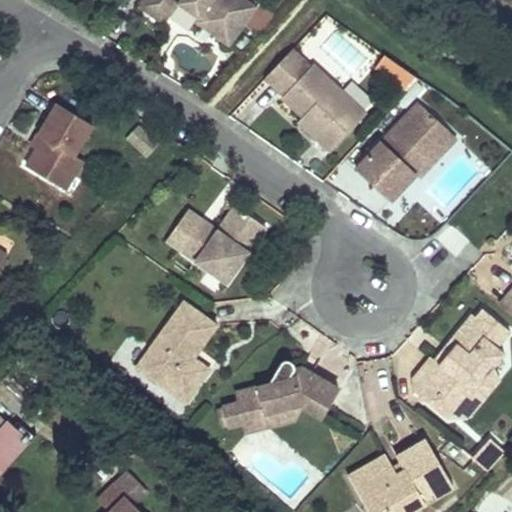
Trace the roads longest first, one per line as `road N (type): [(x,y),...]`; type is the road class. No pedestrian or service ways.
road 1 (residential): [(43,26),(363,242)]
road 2 (residential): [(363,242),(432,288),(389,346),(321,303)]
